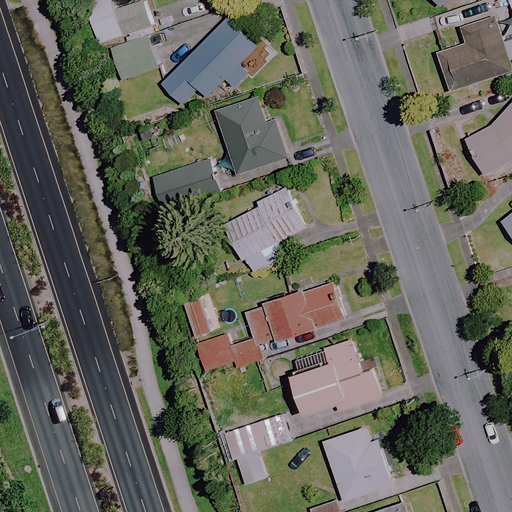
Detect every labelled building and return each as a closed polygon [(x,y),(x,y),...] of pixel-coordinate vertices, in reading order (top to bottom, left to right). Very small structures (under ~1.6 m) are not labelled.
[(115,0),(94,0),(90,1),(103,45),(126,38),(115,0)] [(511,72),(511,63),(497,16),(465,27),(471,43),(440,53),(453,91),(511,72)] [(210,100),(223,85),(234,94),(251,74),(241,64),(257,46),(227,20),(167,89),(185,105),(198,90),(210,100)] [(154,35),(114,47),(125,81),(165,69),(154,35)] [(270,122),(262,98),(220,111),(240,175),(292,158),(280,119),(270,122)] [(511,104),(503,110),(506,117),(468,140),(489,175),(511,161),(511,104)] [(224,191),(213,160),(156,179),(167,210),(224,191)] [(309,228),(290,187),(260,202),(262,207),(228,223),(252,273),(287,256),(280,242),(309,228)] [(347,319),(335,281),(249,310),(261,348),(347,319)] [(236,344),(232,332),(199,342),(209,375),(263,359),(257,338),(236,344)] [(301,358),(306,371),(298,374),(300,381),(287,385),(298,416),(345,401),(347,409),(385,396),(375,366),(366,370),(360,353),(343,359),(338,345),(301,358)] [(255,405),(259,417),(283,410),(279,397),(255,405)] [(300,438),(290,411),(230,433),(239,460),(300,438)] [(374,442),(369,426),(326,441),(346,501),(397,484),(382,439),(374,442)] [(269,477),(260,453),(239,460),(248,485),(269,477)] [(344,511),(341,500),(313,508),(314,511),(344,511)]
